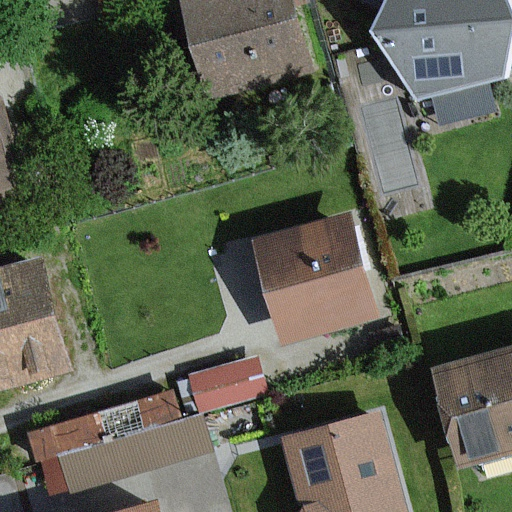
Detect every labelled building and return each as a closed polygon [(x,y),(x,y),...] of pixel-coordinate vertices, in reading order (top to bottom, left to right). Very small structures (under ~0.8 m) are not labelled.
[(285,0),(186,0),(211,95),(304,72),(285,0)] [(392,0),(376,32),(420,93),(500,72),(508,17),(502,0),(392,0)] [(0,194),(16,190),(7,158),(17,155),(5,107),(0,108),(0,194)] [(347,218),(259,243),(286,336),(373,311),(347,218)] [(36,265),(0,274),(0,383),(64,366),(36,265)] [(511,351),(438,370),(461,461),(511,447),(511,351)] [(264,356),(201,374),(207,392),(218,389),(222,402),(273,388),(264,356)] [(182,389),(45,430),(62,487),(219,441),(211,415),(192,421),(182,389)] [(399,511),(375,419),(290,441),(308,511),(399,511)]
